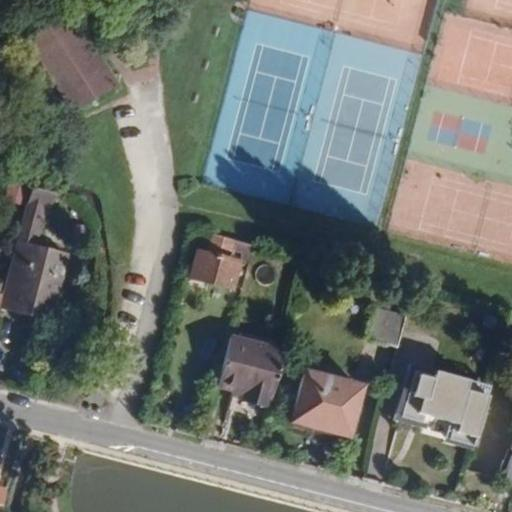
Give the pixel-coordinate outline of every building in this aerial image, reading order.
[(113,85),(69,14),(26,41),(70,111),(113,85)] [(5,184),(2,202),(16,205),(20,187),(5,184)] [(50,309),(64,255),(31,247),(39,210),(45,211),(50,194),(29,189),(0,298),(0,310),(25,317),(28,303),(50,309)] [(242,263),(247,244),(210,235),(205,255),(193,252),(187,277),(228,289),(235,261),(242,263)] [(394,349),(402,315),(370,306),(362,340),(394,349)] [(267,401),(280,351),(225,338),(212,386),(228,391),(238,393),(236,400),(262,407),(263,400),(267,401)] [(487,387),(405,365),(389,427),(471,448),(487,387)] [(344,437),(357,387),(301,373),(289,423),(344,437)] [(236,400),(238,393),(228,391),(227,397),(236,400)] [(511,485),(511,440),(499,482),(511,485)]
